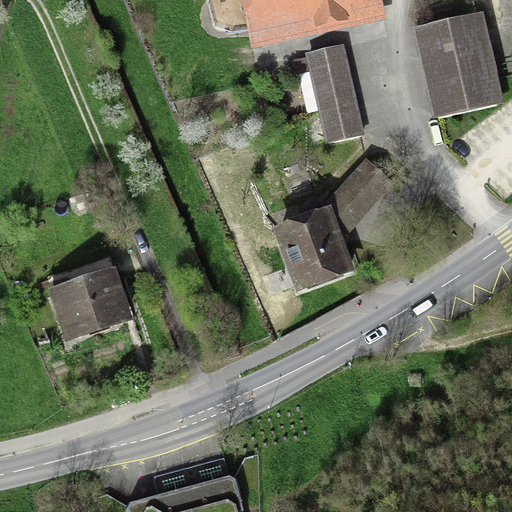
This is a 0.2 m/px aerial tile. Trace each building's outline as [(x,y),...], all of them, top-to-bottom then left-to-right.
[(379,0),(243,0),(251,39),(382,11),(379,0)] [(484,16),(416,32),(436,122),(505,106),(484,16)] [(343,48),(307,56),(328,147),(364,138),(343,48)] [(329,213),(276,233),(300,299),(359,276),(345,239),(393,185),(368,162),(325,206),(329,213)] [(116,273),(51,296),(70,351),(135,329),(116,273)] [(159,495),(130,502),(127,507),(129,511),(242,511),(243,510),(234,478),(229,476),(159,495)]
